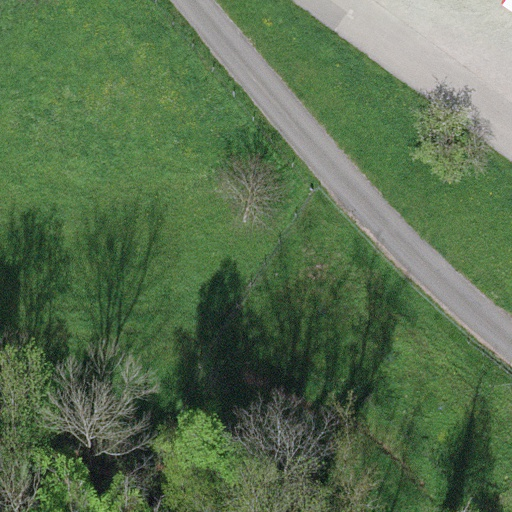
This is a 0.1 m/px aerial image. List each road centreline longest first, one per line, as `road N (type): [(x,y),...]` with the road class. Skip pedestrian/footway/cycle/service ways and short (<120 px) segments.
road 1 (unclassified): [(511,346),(476,321),(194,0)]
road 2 (residential): [(341,0),(511,129)]
